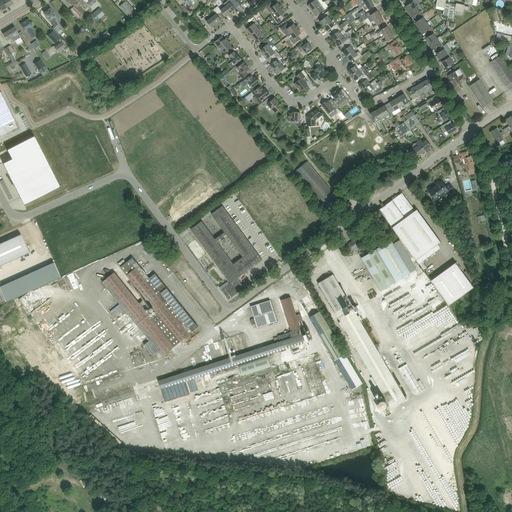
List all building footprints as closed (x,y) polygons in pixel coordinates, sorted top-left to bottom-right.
[(89,6),(83,0),(64,0),(68,3),(71,6),(73,5),(74,6),(79,5),(85,10),(89,6)] [(228,0),(229,0),(224,4),(226,6),(231,12),(236,9),(236,8),(232,4),(234,2),(232,0),(228,0)] [(314,0),(314,1),(308,6),(312,11),(321,4),(318,0),(314,0)] [(368,0),(362,4),(362,5),(364,8),(366,11),(374,6),(370,0),(368,0)] [(408,4),(406,6),(407,8),(406,8),(408,12),(417,7),(413,2),(415,1),(414,0),(409,0),(407,2),(408,4)] [(437,0),(436,6),(444,8),(444,10),(443,15),(444,15),(448,16),(451,4),(446,3),(446,2),(446,0),(437,0)] [(126,1),(119,7),(130,19),(137,13),(126,1)] [(272,2),(265,6),(269,12),(273,9),(276,12),(283,6),(281,4),(280,5),(278,3),(277,3),(274,5),(272,2)] [(448,16),(448,17),(453,18),(455,11),(463,13),(464,9),(468,10),(469,7),(465,6),(465,5),(456,3),(456,4),(455,7),(451,6),(451,4),(448,16)] [(321,4),(312,11),(316,16),(325,9),(321,4)] [(82,15),(77,10),(74,6),(70,10),(78,19),(82,15)] [(218,6),(216,8),(220,13),(223,12),(226,16),(231,12),(226,6),(221,10),(218,6)] [(278,15),(274,18),(278,23),(279,23),(284,18),(282,15),(285,12),(283,10),(284,8),(283,6),(276,12),(278,15)] [(417,7),(408,12),(411,16),(412,16),(413,17),(415,15),(417,18),(423,14),(421,11),(420,12),(417,7)] [(61,29),(53,18),(55,16),(50,8),(50,9),(49,8),(46,10),(46,11),(44,13),(47,17),(45,18),(48,21),(49,20),(54,27),(53,28),(57,33),(61,29)] [(94,13),(99,19),(104,15),(99,8),(94,13)] [(217,14),(212,18),(217,24),(222,20),(218,15),(220,13),(216,8),(214,9),(214,10),(217,14)] [(494,21),(499,22),(498,21),(500,21),(497,8),(491,9),(494,21)] [(320,21),(324,26),(332,20),(330,17),(331,16),(329,14),(331,13),(329,10),(328,11),(329,11),(323,15),(325,18),(320,21)] [(377,10),(371,15),(367,17),(368,19),(370,22),(371,22),(374,20),(381,15),(377,10)] [(419,20),(416,22),(417,24),(416,24),(419,28),(427,22),(424,17),(425,16),(423,14),(417,18),(419,20)] [(376,23),(373,25),(374,27),(384,21),(381,15),(374,20),(376,23)] [(253,24),(247,29),(248,30),(247,31),(248,32),(249,32),(251,34),(259,28),(256,25),(259,23),(257,21),(255,18),(253,16),(249,20),(250,21),(253,24)] [(353,16),(347,21),(349,23),(350,24),(356,20),(353,16)] [(129,25),(130,24),(132,22),(127,17),(124,20),(127,24),(128,25),(129,25)] [(204,17),(201,19),(206,25),(208,23),(210,25),(212,28),(217,24),(212,18),(207,21),(204,17)] [(32,23),(31,23),(28,19),(20,24),(25,31),(27,31),(31,38),(36,35),(32,28),(33,27),(33,26),(34,26),(34,25),(33,23),(32,23)] [(442,19),(439,21),(443,29),(447,27),(442,19)] [(332,20),(324,26),(327,31),(331,29),(332,28),(334,30),(339,26),(337,24),(335,25),(332,20)] [(496,39),(509,42),(511,42),(511,25),(501,23),(499,22),(494,21),(495,33),(498,34),(496,39)] [(427,22),(419,28),(421,32),(422,31),(423,33),(426,31),(427,33),(434,29),(432,27),(430,27),(427,22)] [(282,27),(280,28),(284,33),(289,30),(292,33),(299,27),(297,25),(296,26),(294,24),(290,26),(288,23),(282,27)] [(331,36),(335,41),(343,35),(341,32),(344,30),(343,28),(346,25),(344,23),(340,26),(339,26),(334,30),(336,33),(335,34),(331,36)] [(377,32),(379,35),(379,34),(382,32),(384,36),(384,35),(391,31),(387,26),(377,32)] [(19,34),(14,27),(8,30),(13,37),(15,41),(20,38),(18,34),(19,34)] [(294,36),(290,39),(294,44),(300,39),(298,36),(301,33),(299,31),(300,29),(299,27),(292,33),(294,36)] [(259,28),(251,34),(254,38),(253,39),(254,40),(255,40),(256,40),(262,36),(264,39),(262,40),(264,43),(268,40),(266,37),(268,35),(264,30),(261,32),(259,29),(259,28)] [(429,36),(426,38),(427,39),(426,40),(429,44),(437,38),(434,33),(435,32),(434,29),(427,33),(429,36)] [(13,37),(8,30),(3,34),(7,40),(9,44),(12,43),(10,39),(13,37)] [(60,38),(53,31),(47,36),(55,44),(58,40),(60,38)] [(386,39),(383,41),(384,43),(394,37),(391,31),(384,35),(384,36),(386,39)] [(343,35),(335,41),(338,46),(339,46),(343,43),(345,45),(351,41),(345,33),(343,35)] [(220,47),(224,52),(232,47),(227,41),(228,41),(226,38),(224,39),(222,36),(215,42),(219,47),(220,47)] [(437,38),(429,44),(431,48),(432,47),(433,49),(436,47),(438,49),(444,45),(442,42),(441,43),(437,38)] [(500,45),(496,39),(492,42),(496,48),(500,45)] [(34,48),(39,45),(36,40),(31,44),(34,48)] [(264,47),(260,50),(262,51),(261,52),(263,54),(272,48),(274,46),(271,42),(271,41),(270,42),(268,40),(264,43),(263,44),(265,46),(264,47)] [(392,43),(389,45),(392,50),(393,49),(395,52),(396,52),(398,54),(403,51),(396,40),(392,43)] [(342,51),(346,56),(354,50),(357,48),(355,44),(354,44),(353,45),(353,44),(353,43),(351,41),(345,45),(347,48),(343,51),(342,51)] [(55,47),(59,52),(65,47),(61,42),(55,47)] [(302,43),(297,46),(301,52),(304,50),(307,53),(309,52),(313,49),(308,42),(304,45),(302,43)] [(11,44),(7,47),(16,62),(11,54),(15,51),(11,44)] [(439,52),(437,54),(438,56),(437,56),(439,59),(440,59),(443,57),(448,54),(444,49),(446,48),(444,45),(438,49),(439,52)] [(4,49),(13,64),(16,62),(7,47),(4,49)] [(272,48),(263,54),(266,58),(267,57),(268,59),(271,57),(272,55),(274,58),(279,54),(276,49),(274,51),(272,48)] [(354,50),(346,56),(350,61),(353,58),(354,57),(356,60),(362,55),(359,51),(356,53),(354,50)] [(45,51),(42,53),(46,59),(50,57),(45,51)] [(236,54),(234,51),(229,55),(231,58),(236,64),(242,59),(237,53),(236,54)] [(445,60),(442,62),(445,67),(449,65),(450,66),(454,64),(450,57),(451,56),(449,53),(448,54),(443,57),(445,60)] [(271,64),(270,65),(271,66),(271,67),(273,70),(281,63),(285,61),(279,54),(274,58),(273,59),(275,61),(271,64)] [(491,61),(506,86),(511,81),(511,72),(500,55),(491,61)] [(407,56),(400,60),(403,64),(404,64),(406,67),(411,63),(407,56)] [(49,72),(41,59),(35,63),(42,75),(49,72)] [(351,68),(348,71),(349,73),(348,73),(351,76),(359,69),(357,67),(359,65),(355,61),(349,66),(351,65),(352,67),(351,68)] [(248,75),(246,71),(249,69),(244,62),(238,67),(236,66),(233,68),(237,73),(239,73),(243,79),(248,75)] [(281,63),(273,70),(275,73),(276,72),(278,74),(281,72),(283,74),(289,69),(287,66),(285,68),(281,63)] [(315,71),(311,75),(312,76),(315,80),(320,76),(321,78),(327,73),(323,68),(324,68),(322,65),(318,68),(314,71),(315,71)] [(359,69),(351,76),(353,79),(354,78),(355,80),(359,77),(361,80),(367,75),(370,73),(369,72),(366,71),(366,69),(364,66),(364,65),(362,67),(359,69)] [(299,80),(294,84),(298,88),(299,87),(301,90),(302,91),(308,86),(303,79),(305,77),(308,75),(304,70),(296,76),(297,76),(299,79),(299,80)] [(458,77),(455,72),(448,76),(452,82),(451,83),(454,87),(462,83),(461,82),(465,79),(463,74),(458,77)] [(363,82),(359,85),(360,87),(362,90),(369,85),(369,84),(370,83),(369,81),(370,80),(373,77),(370,73),(367,75),(361,80),(363,82)] [(472,82),(479,78),(476,73),(469,77),(472,82)] [(251,75),(246,79),(249,83),(246,86),(249,90),(249,89),(252,87),(253,87),(260,82),(256,77),(254,78),(251,75)] [(425,81),(423,82),(429,92),(430,93),(435,91),(433,86),(428,79),(425,80),(425,81)] [(483,107),(493,101),(493,100),(479,79),(469,86),(479,100),(479,101),(483,107)] [(369,85),(362,90),(364,93),(365,93),(366,94),(371,91),(373,93),(371,94),(372,94),(381,87),(377,83),(376,83),(374,80),(370,83),(369,84),(369,85)] [(421,83),(419,84),(423,92),(426,90),(428,93),(429,95),(430,95),(431,94),(430,93),(429,92),(423,82),(422,83),(421,83)] [(416,86),(414,87),(419,96),(420,97),(422,96),(420,94),(423,92),(419,84),(416,86)] [(255,90),(252,92),(255,96),(255,97),(257,99),(257,100),(260,105),(261,104),(264,102),(263,100),(270,94),(266,90),(265,88),(263,89),(260,86),(256,90),(255,91),(255,90)] [(414,87),(408,91),(413,99),(419,96),(414,87)] [(336,100),(343,94),(339,88),(331,94),(336,100)] [(0,136),(19,127),(1,91),(0,91),(0,136)] [(404,94),(399,96),(404,105),(409,102),(404,94)] [(399,96),(395,99),(400,108),(404,105),(399,96)] [(437,109),(444,105),(441,101),(440,102),(438,97),(429,102),(432,108),(435,106),(437,109)] [(268,104),(275,112),(282,106),(278,102),(277,103),(274,99),(268,104)] [(391,105),(389,107),(392,112),(394,111),(400,108),(395,99),(389,102),(391,105)] [(339,107),(335,102),(332,105),(328,100),(326,102),(325,101),(321,104),(329,114),(335,109),(335,110),(339,107)] [(421,110),(428,105),(426,101),(418,106),(421,110)] [(385,105),(380,108),(385,117),(389,114),(391,117),(394,115),(392,112),(389,107),(387,108),(385,105)] [(375,111),(380,119),(385,117),(380,108),(375,111)] [(307,116),(307,119),(307,126),(317,126),(316,120),(322,115),(317,109),(312,113),(311,112),(307,116)] [(443,120),(450,116),(447,110),(440,114),(437,116),(438,119),(439,119),(438,120),(438,122),(439,124),(441,125),(443,124),(443,122),(443,121),(443,120)] [(375,111),(370,113),(376,122),(380,120),(380,119),(375,111)] [(289,113),(288,121),(295,121),(295,124),(298,127),(301,123),(300,122),(300,118),(301,117),(300,116),(300,112),(293,112),(293,113),(289,113)] [(407,119),(404,122),(410,130),(415,127),(413,125),(419,121),(418,120),(414,114),(410,118),(407,119)] [(511,115),(505,120),(510,126),(502,130),(502,131),(500,133),(497,128),(490,132),(497,143),(498,142),(500,146),(505,143),(502,139),(503,139),(502,136),(511,129),(511,115)] [(272,118),(266,130),(271,133),(278,122),(272,118)] [(401,137),(410,130),(404,122),(395,129),(401,137)] [(447,123),(441,127),(444,132),(447,131),(449,134),(457,129),(454,123),(448,126),(447,123)] [(12,158),(3,163),(24,205),(60,186),(34,136),(7,149),(12,158)] [(418,141),(425,150),(431,146),(426,140),(423,142),(421,140),(418,141)] [(414,148),(409,151),(414,157),(419,153),(419,154),(425,150),(418,141),(416,143),(418,146),(415,148),(414,148)] [(467,171),(468,170),(474,169),(473,163),(471,156),(468,157),(467,152),(461,154),(463,159),(464,158),(466,164),(465,164),(465,165),(467,171)] [(453,157),(455,163),(461,161),(459,155),(453,157)] [(307,161),(296,171),(321,200),(322,199),(330,209),(336,204),(335,202),(337,200),(331,192),(332,191),(307,161)] [(446,196),(449,193),(451,196),(456,193),(454,190),(454,189),(450,184),(446,187),(442,181),(430,190),(433,194),(432,195),(436,200),(445,194),(446,196)] [(417,209),(415,210),(402,192),(385,205),(379,209),(419,264),(441,248),(438,244),(441,242),(417,209)] [(231,283),(222,290),(229,300),(245,288),(238,278),(263,260),(223,206),(212,214),(225,232),(216,239),(202,221),(191,229),(231,283)] [(21,234),(0,243),(0,265),(29,252),(21,234)] [(360,234),(356,237),(357,238),(354,241),(354,240),(349,244),(349,247),(351,250),(353,250),(363,243),(362,241),(364,240),(360,234)] [(381,291),(411,273),(391,240),(361,258),(381,291)] [(120,267),(126,275),(146,298),(140,303),(131,293),(115,272),(102,282),(149,340),(144,344),(153,356),(159,352),(162,356),(199,327),(155,274),(150,278),(133,257),(120,267)] [(474,287),(456,262),(431,280),(449,305),(474,287)] [(466,271),(464,272),(471,282),(473,280),(466,271)] [(350,304),(333,274),(318,283),(341,322),(339,323),(341,327),(343,325),(384,397),(377,402),(381,409),(389,405),(391,409),(407,400),(368,334),(360,320),(362,319),(360,315),(358,316),(354,309),(351,311),(348,305),(350,304)] [(0,287),(6,301),(11,299),(4,284),(0,285),(0,287)] [(258,327),(277,321),(270,300),(251,306),(255,318),(251,319),(251,320),(252,324),(253,324),(256,323),(258,327)] [(362,384),(346,355),(320,311),(309,318),(352,390),(362,384)] [(290,331),(290,332),(278,336),(280,341),(159,380),(166,401),(190,394),(185,380),(281,350),(281,352),(286,350),(286,349),(309,341),(305,327),(300,329),(300,328),(290,331)] [(239,364),(242,375),(271,366),(268,355),(239,364)]
